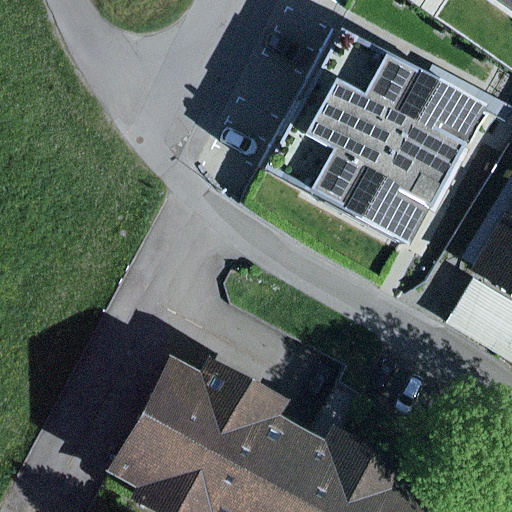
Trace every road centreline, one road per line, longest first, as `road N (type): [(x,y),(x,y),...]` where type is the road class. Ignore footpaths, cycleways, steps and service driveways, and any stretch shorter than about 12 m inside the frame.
road 1 (residential): [(230,0),(161,115),(171,162),(200,209),(511,392)]
road 2 (track): [(161,115),(96,39),(80,0)]
